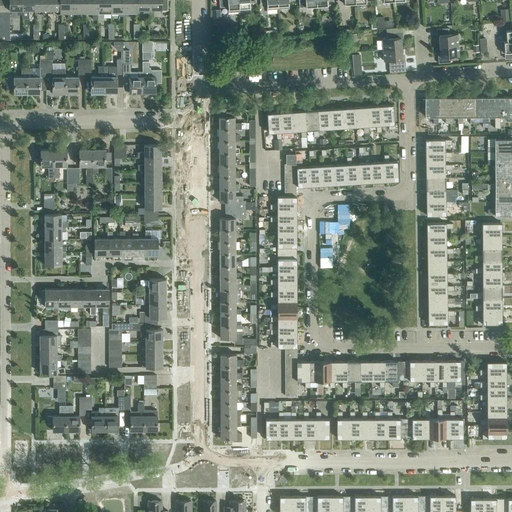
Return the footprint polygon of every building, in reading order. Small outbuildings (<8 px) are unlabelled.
[(22,13),(22,0),(9,0),(9,5),(9,10),(10,10),(18,10),(18,13),(22,13)] [(35,10),(35,0),(22,0),(22,13),(27,13),(27,10),(35,10)] [(48,13),(47,0),(35,0),(35,10),(43,9),(43,13),(48,13)] [(53,9),(60,9),(60,0),(47,0),(48,13),(53,13),(53,9)] [(73,12),(72,0),(60,0),(60,9),(60,12),(68,12),(68,19),(73,19),(73,12)] [(85,12),(85,0),(72,0),(73,12),(85,12)] [(98,16),(98,0),(85,0),(85,12),(92,12),(92,19),(98,19),(98,16)] [(111,12),(110,0),(98,0),(98,16),(103,16),(103,12),(111,12)] [(124,16),(123,0),(110,0),(111,12),(119,12),(119,16),(124,16)] [(135,0),(123,0),(124,16),(128,16),(128,12),(137,12),(137,9),(136,9),(135,0)] [(149,13),(148,0),(135,0),(136,9),(137,9),(143,9),(144,13),(149,13)] [(168,10),(167,0),(148,0),(149,13),(154,13),(154,9),(162,9),(162,10),(168,10)] [(239,11),(238,0),(219,0),(220,7),(228,7),(228,12),(239,11)] [(238,0),(239,11),(250,10),(250,3),(256,3),(255,0),(238,0)] [(278,9),(277,0),(260,0),(260,2),(267,2),(267,9),(278,9)] [(277,0),(278,9),(289,8),(289,0),(295,0),(277,0)] [(510,19),(509,7),(500,8),(501,20),(510,19)] [(221,26),(220,12),(212,13),(213,27),(221,26)] [(384,20),(383,16),(377,17),(377,28),(387,27),(387,20),(384,20)] [(511,23),(510,23),(510,30),(506,30),(506,40),(501,41),(501,52),(504,52),(505,58),(511,57),(511,23)] [(439,35),(440,46),(458,44),(457,33),(448,34),(448,28),(436,29),(437,35),(439,35)] [(387,38),(382,39),(381,39),(379,40),(377,41),(377,43),(377,45),(377,47),(379,48),(380,48),(383,48),(383,50),(402,48),(401,37),(403,37),(403,31),(387,32),(387,38)] [(152,51),(152,41),(142,41),(142,51),(152,51)] [(459,56),(458,44),(440,46),(440,57),(438,57),(438,63),(451,62),(450,56),(459,56)] [(402,59),(402,48),(383,50),(384,61),(388,60),(389,66),(405,65),(405,59),(402,59)] [(142,92),(142,71),(130,71),(130,63),(129,63),(129,50),(123,50),(123,59),(123,74),(123,87),(129,87),(129,92),(142,92)] [(244,57),(226,58),(227,72),(245,71),(244,57)] [(161,82),(161,70),(149,70),(149,61),(142,61),(142,71),(142,92),(155,92),(155,82),(161,82)] [(104,93),(104,66),(98,66),(98,76),(91,76),(91,93),(104,93)] [(109,66),(104,66),(104,93),(117,92),(117,76),(109,76),(109,66)] [(27,93),(27,68),(21,68),(21,76),(14,76),(14,93),(27,93)] [(40,93),(40,76),(32,76),(32,68),(27,68),(27,93),(40,93)] [(65,93),(65,76),(52,76),(52,93),(65,93)] [(78,76),(65,76),(65,93),(78,93),(78,76)] [(475,116),(475,96),(463,97),(463,116),(470,116),(470,123),(475,123),(475,116)] [(488,116),(488,96),(475,96),(475,116),(482,116),(482,123),(487,123),(487,116),(488,116)] [(501,116),(501,96),(488,96),(488,116),(501,116)] [(511,96),(501,96),(501,116),(508,116),(508,121),(511,120),(511,96)] [(437,116),(437,97),(425,97),(425,116),(433,116),(433,123),(438,123),(438,116),(437,116)] [(450,116),(450,97),(437,97),(437,116),(438,116),(445,116),(445,123),(450,123),(450,116)] [(463,116),(463,97),(450,97),(450,116),(458,116),(458,123),(463,123),(463,116)] [(393,104),(380,105),(382,125),(389,124),(389,129),(396,129),(395,123),(394,123),(393,104)] [(382,125),(380,105),(368,106),(369,125),(376,125),(377,132),(382,132),(381,125),(382,125)] [(369,125),(368,106),(355,107),(356,126),(364,126),(364,133),(369,132),(369,125)] [(356,126),(355,107),(342,108),(344,127),(356,126)] [(344,127),(342,108),(330,109),(331,128),(344,127)] [(331,128),(330,109),(317,110),(319,129),(331,128)] [(307,137),(305,110),(292,111),(293,131),(301,130),(302,137),(307,137)] [(319,129),(317,110),(305,110),(307,137),(306,130),(314,129),(314,136),(319,136),(319,129)] [(293,131),(292,111),(280,112),(281,131),(293,131)] [(234,122),(234,116),(234,112),(226,112),(226,116),(219,116),(219,129),(235,129),(241,129),(241,122),(234,122)] [(281,131),(280,112),(267,113),(268,132),(276,132),(277,139),(282,138),(281,131)] [(255,128),(249,128),(245,128),(245,133),(249,133),(249,140),(255,140),(255,128)] [(235,141),(235,129),(219,129),(219,141),(235,141)] [(511,138),(495,139),(495,146),(487,146),(488,152),(495,151),(511,151),(511,138)] [(282,149),(281,139),(274,139),(275,149),(282,149)] [(444,139),(425,139),(425,152),(445,151),(444,144),(452,144),(451,139),(444,139)] [(240,147),(240,141),(236,141),(235,141),(219,141),(219,153),(235,153),(235,152),(239,152),(239,147),(240,147)] [(126,157),(126,144),(114,145),(114,158),(119,157),(126,157)] [(161,144),(144,144),(144,152),(138,152),(138,157),(144,157),(161,157),(161,152),(163,152),(163,144),(161,144)] [(54,177),(54,149),(41,149),(41,166),(48,166),(48,177),(54,177)] [(67,149),(54,149),(54,177),(59,177),(59,166),(67,166),(67,149)] [(92,174),(92,149),(79,149),(79,166),(85,165),(86,174),(88,174),(88,179),(86,179),(86,186),(92,186),(92,174)] [(105,149),(92,149),(92,174),(98,174),(98,165),(105,165),(105,149)] [(445,152),(445,151),(425,152),(426,164),(445,164),(445,157),(452,157),(452,152),(445,152)] [(511,163),(511,151),(495,151),(495,159),(488,159),(488,164),(495,164),(511,163)] [(235,160),(235,153),(219,153),(219,165),(235,164),(239,164),(239,160),(235,160)] [(296,160),(295,153),(286,154),(287,163),(296,163),(296,160)] [(385,181),(384,154),(384,161),(372,162),(373,182),(385,181)] [(398,180),(397,161),(389,161),(389,154),(384,154),(385,181),(398,180)] [(360,182),(359,163),(352,163),(351,156),(347,156),(346,156),(347,163),(346,163),(347,183),(360,182)] [(161,170),(161,157),(144,157),(144,164),(138,164),(138,170),(144,170),(161,170)] [(309,185),(308,165),(302,166),(302,159),(296,160),(296,163),(296,169),(296,174),(296,180),(296,185),(296,186),(298,186),(309,185)] [(373,182),(372,162),(359,163),(360,182),(373,182)] [(347,183),(346,163),(333,164),(335,184),(347,183)] [(511,176),(511,163),(495,164),(495,177),(511,176)] [(240,170),(235,170),(235,164),(219,165),(219,177),(235,176),(235,177),(240,177),(240,170)] [(335,184),(333,164),(321,165),(322,185),(335,184)] [(445,164),(426,164),(426,177),(445,177),(445,169),(452,169),(452,164),(445,164)] [(322,185),(321,165),(308,165),(309,185),(322,185)] [(161,182),(161,170),(144,170),(144,177),(140,177),(140,182),(144,182),(161,182)] [(235,183),(235,177),(235,176),(219,177),(219,189),(235,188),(239,188),(239,183),(235,183)] [(511,189),(511,176),(495,177),(495,184),(488,184),(488,189),(495,189),(511,189)] [(445,189),(445,177),(426,177),(426,189),(445,189)] [(161,195),(161,182),(144,182),(144,195),(161,195)] [(243,195),(235,195),(235,188),(219,189),(219,201),(225,201),(225,209),(246,209),(245,200),(243,200),(243,195)] [(445,202),(445,189),(426,189),(426,202),(452,202),(452,201),(445,202)] [(511,201),(511,189),(495,189),(495,202),(511,201)] [(161,208),(161,195),(144,195),(144,208),(144,214),(158,214),(158,208),(161,208)] [(296,196),(285,196),(277,196),(277,204),(270,204),(270,208),(296,208),(296,196)] [(54,211),(54,201),(44,201),(44,211),(54,211)] [(468,201),(459,201),(459,206),(463,206),(463,210),(468,210),(468,201)] [(511,214),(511,201),(495,202),(495,209),(488,209),(488,214),(495,214),(495,215),(511,214)] [(453,206),(452,202),(426,202),(426,215),(446,214),(446,207),(453,206)] [(296,221),(296,208),(270,208),(270,209),(277,209),(277,216),(270,216),(270,221),(296,221)] [(235,224),(235,217),(239,217),(246,217),(246,209),(225,209),(225,217),(219,217),(220,229),(235,229),(235,230),(240,230),(240,224),(235,224)] [(44,214),(45,227),(65,226),(68,226),(68,221),(61,221),(61,214),(44,214)] [(296,234),(296,221),(270,221),(277,221),(277,234),(296,234)] [(446,223),(446,222),(427,223),(427,235),(446,235),(446,228),(453,228),(453,223),(446,223)] [(501,222),(482,222),(482,235),(501,235),(501,222)] [(62,239),(62,231),(65,231),(65,226),(45,227),(45,239),(62,239)] [(235,241),(235,230),(235,229),(220,229),(220,241),(235,241)] [(120,255),(120,238),(113,238),(113,231),(107,231),(107,238),(107,255),(120,255)] [(133,255),(132,238),(125,238),(125,231),(120,231),(120,238),(120,255),(133,255)] [(145,255),(145,238),(138,238),(138,233),(132,233),(132,238),(133,255),(145,255)] [(296,252),(296,234),(277,234),(277,252),(296,252)] [(446,248),(446,235),(427,235),(427,248),(446,248)] [(501,248),(501,235),(482,235),(482,248),(501,248)] [(158,237),(145,238),(145,255),(158,254),(158,237)] [(107,238),(94,238),(94,255),(107,255),(107,238)] [(62,246),(62,239),(45,239),(45,252),(66,252),(66,246),(62,246)] [(235,253),(235,241),(220,241),(220,254),(235,253)] [(446,248),(427,248),(427,260),(446,260),(446,253),(453,253),(453,248),(446,248)] [(501,260),(501,248),(482,248),(482,255),(475,255),(475,260),(501,260)] [(62,265),(62,257),(66,257),(66,252),(45,252),(45,265),(62,265)] [(297,271),(296,252),(277,252),(277,266),(270,266),(262,266),(262,271),(271,271),(277,271),(297,271)] [(235,265),(235,253),(220,254),(220,266),(235,265)] [(446,260),(427,260),(427,273),(447,273),(446,265),(453,265),(453,260),(446,260)] [(502,273),(501,260),(475,260),(482,260),(482,268),(475,268),(475,273),(482,273),(502,273)] [(235,272),(235,265),(220,266),(220,278),(242,277),(242,272),(235,272)] [(297,284),(297,271),(277,271),(277,279),(270,279),(270,284),(277,284),(297,284)] [(447,273),(427,273),(427,286),(447,285),(447,278),(454,278),(454,273),(447,273)] [(502,285),(502,273),(482,273),(482,285),(502,285)] [(243,284),(243,278),(243,277),(242,277),(220,278),(220,290),(238,289),(250,289),(256,289),(256,280),(250,280),(250,284),(243,284)] [(166,278),(149,279),(149,286),(146,286),(146,292),(149,292),(149,291),(166,291),(166,278)] [(297,296),(297,284),(277,284),(277,291),(270,291),(270,296),(277,296),(297,296)] [(454,290),(454,285),(447,285),(427,286),(428,298),(447,298),(447,290),(454,290)] [(502,298),(502,285),(482,285),(482,293),(475,293),(475,298),(482,298),(502,298)] [(58,309),(58,307),(58,288),(45,289),(45,290),(40,290),(40,297),(41,297),(41,305),(45,305),(45,306),(52,305),(52,309),(58,309)] [(70,309),(70,288),(58,288),(58,307),(60,307),(60,309),(66,311),(67,309),(70,309)] [(83,305),(83,288),(70,288),(70,309),(70,305),(78,305),(78,309),(83,309),(83,305)] [(96,305),(96,288),(83,288),(83,305),(90,305),(90,314),(96,314),(96,305)] [(108,288),(96,288),(96,305),(103,305),(103,309),(108,309),(108,288)] [(238,294),(238,289),(220,290),(220,302),(236,301),(240,301),(240,297),(238,294)] [(166,304),(166,291),(149,291),(149,292),(149,299),(145,299),(145,304),(149,304),(166,304)] [(297,309),(297,296),(277,296),(277,304),(270,304),(270,309),(277,309),(297,309)] [(454,303),(454,298),(447,298),(428,298),(428,311),(447,310),(447,303),(454,303)] [(502,310),(502,298),(482,298),(482,305),(475,305),(475,310),(482,310),(482,311),(502,310)] [(236,309),(236,301),(220,302),(220,313),(241,313),(241,309),(236,309)] [(166,317),(166,304),(149,304),(149,311),(139,311),(139,323),(157,323),(157,317),(166,317)] [(297,322),(297,309),(277,309),(277,316),(270,316),(270,321),(277,321),(277,322),(297,322)] [(454,315),(454,310),(447,310),(428,311),(428,323),(447,323),(447,315),(454,315)] [(502,323),(502,310),(482,311),(482,318),(477,318),(477,325),(482,325),(482,323),(502,323)] [(240,325),(241,313),(220,313),(220,326),(236,325),(236,326),(240,325)] [(297,334),(297,322),(277,322),(277,329),(270,329),(270,334),(277,334),(297,334)] [(162,328),(160,328),(157,328),(157,323),(139,323),(138,323),(129,323),(112,323),(112,328),(121,328),(121,330),(141,330),(141,341),(145,341),(162,341),(162,328)] [(242,333),(236,332),(236,326),(236,325),(220,326),(220,338),(242,338),(242,333)] [(61,335),(58,335),(58,328),(45,328),(45,334),(40,335),(40,347),(57,347),(61,347),(61,335)] [(297,347),(297,334),(277,334),(277,341),(270,341),(270,346),(277,346),(277,347),(285,347),(297,347)] [(162,354),(162,341),(145,341),(145,348),(142,348),(142,354),(145,354),(162,354)] [(57,354),(57,347),(40,347),(40,360),(59,360),(60,360),(60,354),(57,354)] [(243,359),(236,359),(236,353),(220,353),(220,366),(236,366),(243,366),(243,359)] [(162,367),(162,354),(145,354),(145,361),(142,361),(142,367),(162,367)] [(59,367),(59,360),(40,360),(40,373),(57,373),(65,373),(65,367),(59,367)] [(385,380),(385,360),(372,361),(372,380),(379,380),(379,387),(384,387),(384,380),(385,380)] [(403,380),(403,360),(385,360),(385,380),(392,380),(392,386),(398,386),(398,380),(403,380)] [(422,380),(422,360),(403,360),(403,380),(422,380)] [(435,380),(435,360),(422,360),(422,380),(430,380),(430,387),(435,387),(435,380)] [(447,380),(447,360),(435,360),(435,380),(442,380),(442,387),(447,387),(447,380)] [(460,360),(447,360),(447,380),(454,380),(454,385),(461,385),(461,379),(460,379),(460,360)] [(309,380),(309,361),(297,361),(297,363),(297,368),(297,374),(297,379),(297,380),(305,380),(305,387),(310,387),(310,380),(309,380)] [(322,380),(322,361),(309,361),(309,380),(310,380),(317,380),(317,387),(322,387),(322,380)] [(334,380),(334,361),(322,361),(322,380),(330,380),(330,387),(335,387),(335,380),(334,380)] [(347,380),(347,361),(334,361),(334,380),(335,380),(342,380),(342,387),(347,387),(347,380)] [(360,380),(359,361),(347,361),(347,380),(354,380),(354,387),(359,387),(359,380),(360,380)] [(372,380),(372,361),(359,361),(360,380),(372,380)] [(506,361),(487,361),(487,369),(480,369),(480,374),(506,374),(506,361)] [(236,372),(236,366),(220,366),(220,378),(236,378),(242,378),(242,372),(236,372)] [(506,386),(506,374),(480,374),(487,374),(487,382),(480,382),(480,387),(487,387),(506,386)] [(67,388),(66,375),(54,376),(54,388),(67,388)] [(157,388),(156,375),(144,375),(144,388),(157,388)] [(236,385),(236,378),(220,378),(220,390),(236,390),(242,390),(242,385),(236,385)] [(506,399),(506,386),(487,387),(487,394),(480,394),(480,399),(487,399),(506,399)] [(236,397),(236,390),(220,390),(220,402),(236,402),(241,402),(241,397),(236,397)] [(118,409),(124,409),(124,396),(118,396),(118,407),(105,407),(105,430),(118,430),(118,409)] [(506,412),(506,399),(487,399),(487,412),(506,412)] [(144,430),(144,409),(144,402),(137,402),(137,411),(130,411),(130,430),(144,430)] [(236,414),(236,413),(236,402),(220,402),(220,414),(236,414)] [(66,430),(66,405),(59,405),(59,415),(53,415),(53,416),(48,416),(48,423),(47,423),(47,424),(53,424),(53,430),(66,430)] [(73,405),(66,405),(66,430),(79,430),(79,415),(73,415),(73,405)] [(105,430),(105,407),(98,407),(98,415),(91,415),(91,430),(105,430)] [(157,430),(157,415),(157,409),(144,409),(144,430),(157,430)] [(450,418),(442,418),(442,409),(437,409),(437,418),(438,437),(450,437),(450,418)] [(303,418),(296,418),(296,411),(291,412),(291,419),(291,438),(303,438),(303,418)] [(316,438),(316,418),(308,418),(308,411),(303,411),(303,418),(303,438),(316,438)] [(329,438),(329,418),(321,418),(321,411),(316,411),(316,418),(316,438),(329,438)] [(349,438),(349,418),(342,418),(342,411),(337,411),(337,418),(337,438),(349,438)] [(362,438),(362,418),(355,418),(355,411),(350,411),(350,418),(349,418),(349,438),(362,438)] [(374,437),(374,418),(367,418),(367,411),(362,411),(362,418),(362,438),(374,437)] [(387,437),(387,418),(380,418),(379,411),(375,411),(375,418),(374,418),(374,437),(387,437)] [(406,437),(406,418),(392,418),(392,411),(387,411),(387,418),(387,437),(406,437)] [(425,437),(425,411),(425,418),(406,418),(406,437),(425,437)] [(438,437),(437,418),(430,418),(430,411),(425,411),(425,437),(438,437)] [(463,437),(463,418),(455,418),(455,411),(450,411),(450,418),(450,437),(463,437)] [(291,438),(291,419),(283,419),(283,412),(278,412),(278,419),(278,438),(291,438)] [(506,424),(506,412),(487,412),(487,419),(480,419),(480,424),(487,424),(506,424)] [(241,413),(236,413),(236,414),(220,414),(220,426),(236,426),(241,426),(241,413)] [(278,438),(278,419),(265,419),(265,438),(278,438)] [(506,437),(506,424),(487,424),(487,431),(482,431),(482,438),(487,438),(487,437),(506,437)] [(236,433),(236,426),(220,426),(220,438),(239,438),(239,433),(236,433)] [(348,511),(348,495),(330,496),(329,511),(348,511)] [(367,511),(367,495),(348,495),(348,511),(367,511)] [(386,511),(386,495),(367,495),(367,511),(386,511)] [(404,511),(405,495),(386,495),(386,511),(404,511)] [(423,511),(424,495),(405,495),(404,511),(423,511)] [(442,511),(443,495),(424,495),(423,511),(442,511)] [(455,495),(443,495),(442,511),(455,511),(455,495)] [(291,511),(292,496),(279,496),(279,511),(291,511)] [(310,511),(311,496),(292,496),(291,511),(310,511)] [(329,511),(330,496),(311,496),(310,511),(329,511)] [(482,511),(482,498),(470,498),(469,511),(482,511)] [(495,511),(495,498),(482,498),(482,511),(495,511)] [(507,511),(508,498),(495,498),(495,511),(507,511)] [(161,511),(162,500),(148,500),(147,511),(161,511)] [(190,511),(190,500),(176,500),(176,511),(190,511)] [(215,511),(216,500),(203,500),(202,511),(215,511)] [(245,511),(245,500),(230,500),(230,511),(224,511),(245,511)]
